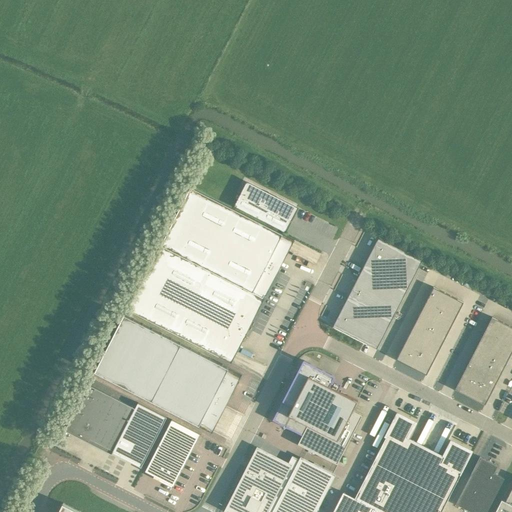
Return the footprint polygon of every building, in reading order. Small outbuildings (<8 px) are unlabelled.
[(234,206),(239,208),(286,233),(292,221),(288,219),(294,207),(268,194),(269,192),(268,192),(267,194),(250,185),(244,196),(240,194),(234,206)] [(161,245),(128,309),(231,362),(232,361),(230,360),(230,361),(220,356),(230,335),(239,340),(240,340),(246,329),(262,299),(263,300),(264,298),(263,297),(264,294),(266,295),(267,293),(265,292),(276,271),(282,260),(272,255),(277,245),(282,234),(291,239),(291,240),(293,242),(294,240),(282,234),(191,187),(161,245)] [(378,238),(364,266),(408,289),(422,260),(378,238)] [(364,266),(348,297),(392,319),(408,289),(364,266)] [(433,287),(426,301),(441,309),(448,294),(433,287)] [(448,294),(441,309),(456,316),(463,302),(448,294)] [(348,297),(333,326),(377,349),(392,319),(348,297)] [(426,301),(420,312),(435,319),(441,309),(426,301)] [(441,309),(435,319),(451,327),(456,316),(441,309)] [(420,312),(415,322),(430,330),(435,319),(420,312)] [(231,393),(241,374),(124,314),(95,371),(199,424),(218,387),(231,393)] [(492,317),(484,331),(500,339),(507,324),(492,317)] [(435,319),(430,330),(445,338),(451,327),(435,319)] [(415,322),(409,333),(424,341),(430,330),(415,322)] [(511,327),(507,324),(500,339),(511,345),(511,327)] [(430,330),(424,341),(440,348),(445,338),(430,330)] [(484,331),(479,342),(494,349),(500,339),(484,331)] [(409,333),(404,344),(419,351),(424,341),(409,333)] [(511,345),(500,339),(494,349),(509,357),(511,351),(511,345)] [(424,341),(419,351),(434,359),(440,348),(424,341)] [(479,342),(474,352),(489,360),(494,349),(479,342)] [(404,344),(396,359),(411,367),(419,351),(404,344)] [(494,349),(489,360),(504,368),(509,357),(494,349)] [(419,351),(411,367),(426,374),(434,359),(419,351)] [(474,352),(468,363),(483,371),(489,360),(474,352)] [(300,367),(274,419),(302,434),(297,444),(337,464),(362,415),(353,410),(358,400),(338,390),(341,384),(332,379),(334,376),(310,364),(304,360),(300,367)] [(489,360),(483,371),(498,379),(504,368),(489,360)] [(468,363),(463,374),(478,381),(483,371),(468,363)] [(483,371),(478,381),(493,389),(498,379),(483,371)] [(463,374),(455,389),(470,397),(478,381),(463,374)] [(478,381),(470,397),(485,405),(493,389),(478,381)] [(65,430),(70,433),(110,453),(112,454),(112,452),(141,467),(166,417),(138,403),(135,408),(88,384),(65,430)] [(439,511),(471,449),(451,439),(444,455),(411,439),(418,423),(396,413),(354,498),(343,492),(332,511),(439,511)] [(172,419),(145,471),(174,486),(200,434),(172,419)] [(54,444),(82,457),(80,462),(89,467),(94,455),(100,458),(103,450),(60,430),(54,444)] [(312,511),(331,476),(292,455),(287,465),(258,450),(228,509),(234,511),(312,511)] [(497,466),(490,462),(480,456),(471,472),(472,472),(455,504),(471,511),(486,511),(504,478),(494,473),(497,466)] [(511,511),(511,488),(506,500),(505,501),(502,500),(495,511),(511,511)] [(80,511),(63,503),(58,511),(80,511)]
